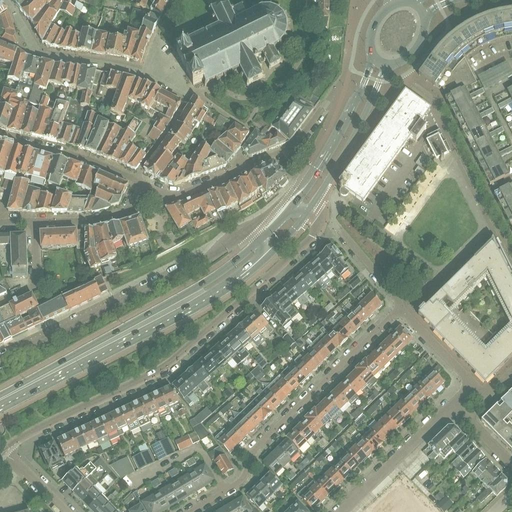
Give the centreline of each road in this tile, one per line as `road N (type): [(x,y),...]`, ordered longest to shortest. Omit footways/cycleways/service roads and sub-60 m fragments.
road 1 (tertiary): [(4,451),(166,367),(319,222)]
road 2 (residential): [(402,308),(252,452),(243,479),(191,511)]
road 3 (tertiary): [(243,230),(193,264),(0,358)]
road 4 (primary): [(0,402),(175,304)]
road 5 (residential): [(413,84),(436,103),(511,253)]
road 6 (residential): [(342,511),(452,407)]
road 7 (primary): [(321,192),(387,65)]
road 8 (residential): [(0,139),(134,181)]
road 9 (primary): [(373,57),(316,173)]
road 10 (residential): [(157,200),(91,220),(33,221)]
road 11 (residential): [(233,171),(290,147),(330,99)]
